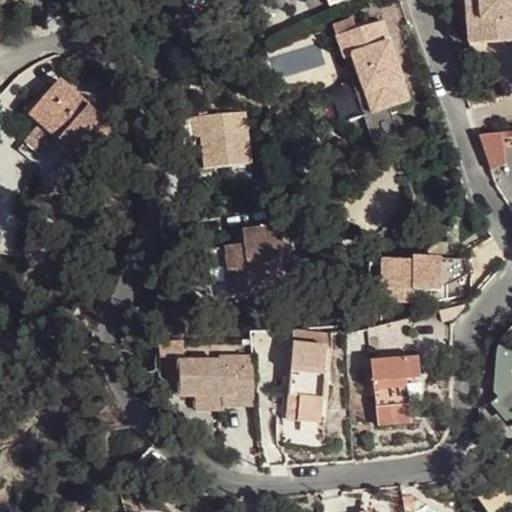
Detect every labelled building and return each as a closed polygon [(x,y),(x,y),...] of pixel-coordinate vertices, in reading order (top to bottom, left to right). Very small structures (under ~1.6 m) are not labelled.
[(483,42),(480,0),(466,0),(469,43),(483,42)] [(511,0),(480,0),(483,42),(511,40),(511,0)] [(409,99),(382,20),(345,33),(358,71),(350,74),(364,115),(409,99)] [(337,35),(350,74),(358,71),(345,33),(337,35)] [(61,81),(31,115),(73,152),(99,174),(108,163),(102,158),(120,138),(100,121),(103,118),(61,81)] [(205,168),(251,163),(244,111),(199,117),(201,137),(205,168)] [(191,118),(194,138),(201,137),(199,117),(191,118)] [(511,130),(501,131),(502,139),(511,137),(511,130)] [(501,131),(479,134),(491,171),(506,167),(502,139),(501,131)] [(73,152),(70,155),(96,177),(99,174),(73,152)] [(288,287),(280,225),(243,230),(245,245),(225,248),(231,293),(288,287)] [(231,293),(225,248),(205,250),(211,296),(231,293)] [(381,260),(381,304),(413,304),(414,290),(442,291),(442,286),(442,258),(413,258),(414,260),(381,260)] [(451,307),(440,310),(443,323),(455,320),(451,307)] [(90,344),(82,344),(82,354),(90,353),(90,344)] [(299,420),(320,422),(327,347),(295,344),(288,408),(300,409),(299,420)] [(233,354),(234,359),(235,398),(235,407),(255,407),(250,353),(233,354)] [(505,424),(511,418),(511,377),(511,376),(511,356),(497,355),(494,392),(499,398),(489,406),(505,424)] [(417,358),(372,362),(377,407),(409,403),(407,380),(419,379),(417,358)] [(235,398),(234,359),(179,361),(180,399),(195,399),(195,412),(223,410),(223,398),(235,398)] [(409,403),(377,407),(378,425),(410,422),(409,403)] [(300,409),(288,408),(287,419),(299,420),(300,409)] [(412,495),(403,497),(404,506),(416,511),(412,495)]
